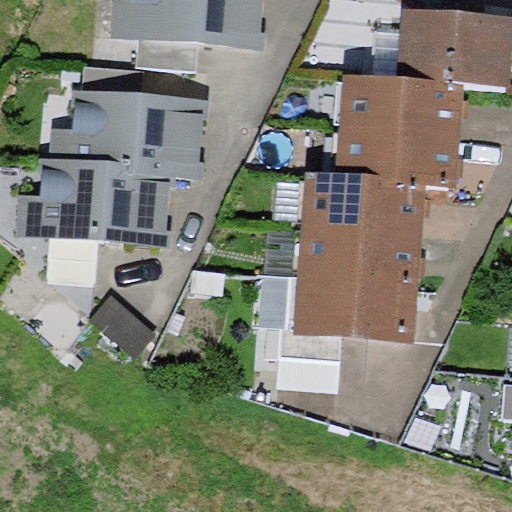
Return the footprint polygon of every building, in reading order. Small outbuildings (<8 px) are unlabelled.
[(141,0),(139,37),(257,45),(260,0),(141,0)] [(511,28),(511,23),(408,18),(405,81),(509,87),(511,28)] [(352,82),(349,132),(451,139),(455,89),(352,82)] [(200,111),(81,103),(77,168),(196,176),(200,111)] [(451,139),(349,132),(346,180),(448,187),(451,139)] [(165,179),(48,171),(44,237),(161,245),(165,179)] [(309,179),(305,231),(415,238),(419,187),(309,179)] [(305,231),(302,282),(412,290),(415,238),(305,231)] [(302,282),(298,334),(408,341),(412,290),(302,282)]
